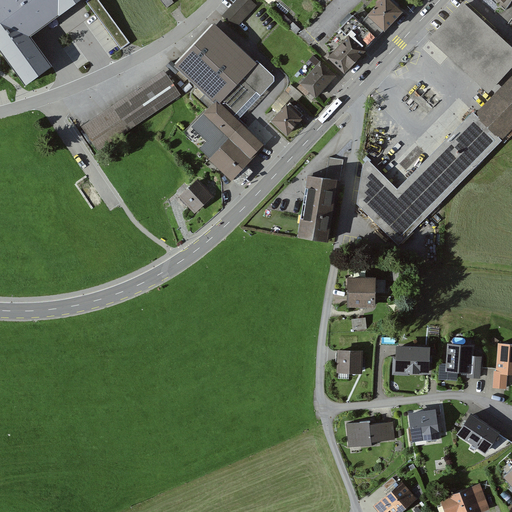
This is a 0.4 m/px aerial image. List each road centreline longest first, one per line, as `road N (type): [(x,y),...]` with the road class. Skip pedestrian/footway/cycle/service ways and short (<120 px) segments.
road 1 (secondary): [(349,96),(242,210),(180,262),(88,303),(0,310)]
road 2 (residential): [(349,96),(360,114),(324,320),(322,409)]
road 3 (residential): [(0,112),(136,59),(215,0)]
road 4 (residential): [(378,404),(450,395),(511,411)]
road 5 (secondary): [(440,0),(349,96)]
